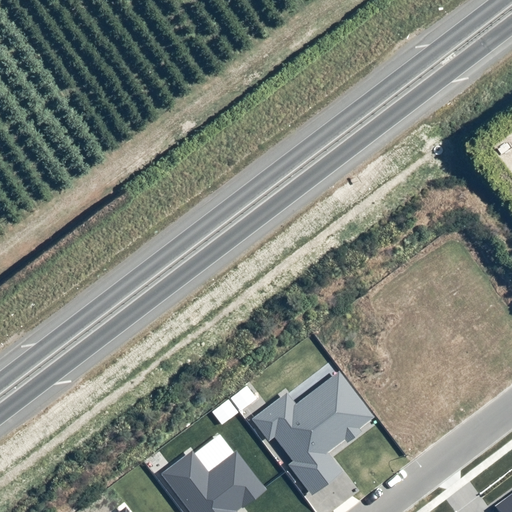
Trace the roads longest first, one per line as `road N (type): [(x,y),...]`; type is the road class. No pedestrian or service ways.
road 1 (trunk): [(511,27),(0,416)]
road 2 (trunk): [(0,380),(501,0)]
road 3 (residential): [(511,405),(373,511)]
